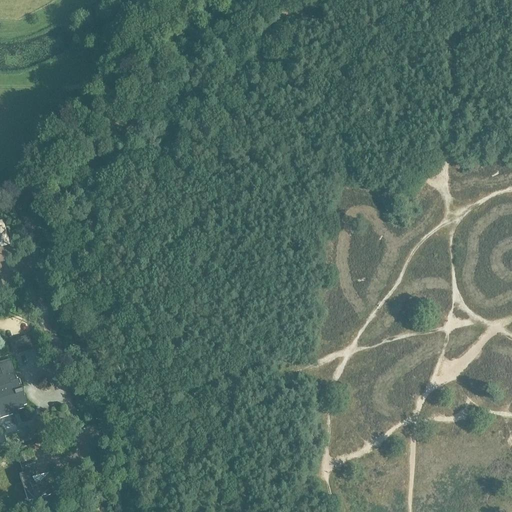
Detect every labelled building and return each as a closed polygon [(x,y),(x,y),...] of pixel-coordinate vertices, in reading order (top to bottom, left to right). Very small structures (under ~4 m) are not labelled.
[(0,222),(0,247),(10,245),(2,221),(0,222)] [(28,337),(13,341),(17,354),(32,350),(28,337)] [(0,418),(0,419),(14,414),(13,412),(18,410),(24,408),(23,406),(27,405),(23,394),(23,393),(22,393),(21,393),(20,394),(19,391),(20,390),(21,390),(21,389),(22,388),(19,379),(16,380),(10,360),(0,362),(0,418)] [(35,439),(32,429),(25,431),(26,434),(21,436),(20,433),(6,437),(9,447),(13,446),(14,447),(18,446),(17,445),(35,439)] [(52,486),(44,478),(42,474),(38,460),(22,464),(25,472),(21,473),(29,502),(36,500),(39,502),(43,497),(50,498),(51,497),(52,496),(53,495),(53,494),(53,493),(53,491),(53,490),(53,489),(53,487),(52,486)]
